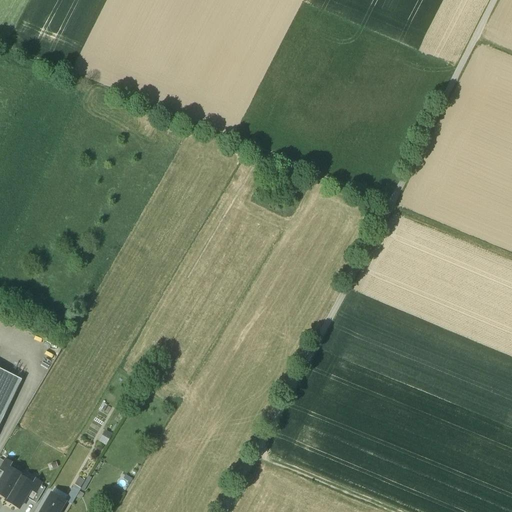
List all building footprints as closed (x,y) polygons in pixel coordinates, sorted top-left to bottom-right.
[(0,371),(0,422),(20,381),(0,371)] [(11,464),(5,460),(4,462),(0,469),(5,472),(1,479),(0,481),(0,495),(6,499),(7,499),(20,477),(21,476),(9,468),(11,464)] [(20,477),(7,499),(6,499),(5,501),(19,509),(25,498),(26,496),(27,496),(31,490),(35,493),(40,485),(41,484),(35,480),(32,484),(20,477)] [(40,485),(35,493),(31,490),(27,496),(26,496),(25,498),(36,504),(45,488),(40,485)] [(67,496),(64,502),(65,502),(71,505),(80,490),(74,486),(67,496)] [(51,494),(57,497),(64,502),(67,496),(54,489),(51,494)] [(55,501),(49,497),(40,511),(58,511),(65,502),(64,502),(57,497),(55,501)]
